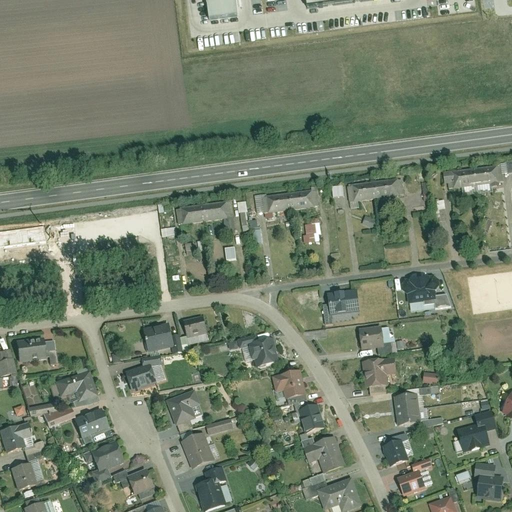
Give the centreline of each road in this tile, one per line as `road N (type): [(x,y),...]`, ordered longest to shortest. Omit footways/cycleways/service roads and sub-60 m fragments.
road 1 (primary): [(511,136),(0,203)]
road 2 (residential): [(232,298),(511,258)]
road 3 (residential): [(387,511),(350,428),(283,323),(232,298)]
road 4 (residential): [(87,318),(113,402),(157,454),(179,511)]
road 5 (residential): [(232,298),(87,318)]
